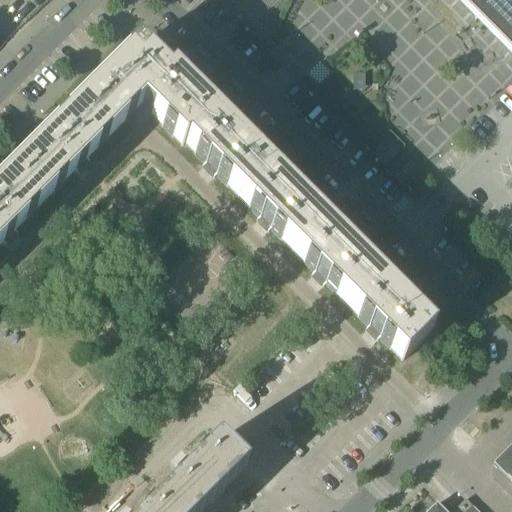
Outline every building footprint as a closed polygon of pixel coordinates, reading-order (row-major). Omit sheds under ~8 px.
[(511,0),(454,0),(511,58),(511,0)] [(136,48),(79,105),(110,134),(139,105),(179,144),(209,114),(170,74),(169,74),(166,78),(154,67),(136,48),(136,49),(136,48)] [(79,105),(8,175),(38,205),(110,134),(79,105)] [(265,169),(209,114),(179,144),(181,146),(182,147),(184,144),(237,197),(265,169)] [(318,223),(265,169),(237,197),(290,251),(318,223)] [(8,175),(0,183),(0,243),(38,205),(8,175)] [(372,276),(318,223),(290,251),(344,304),(372,276)] [(429,334),(372,276),(344,304),(401,362),(429,334)] [(215,443),(158,500),(169,511),(202,511),(243,471),(215,443)] [(511,466),(511,449),(510,447),(501,456),(511,466)] [(509,482),(511,478),(511,466),(501,456),(492,464),(509,482)] [(169,511),(158,500),(146,511),(169,511)] [(464,502),(453,511),(470,511),(472,510),(464,502)]
